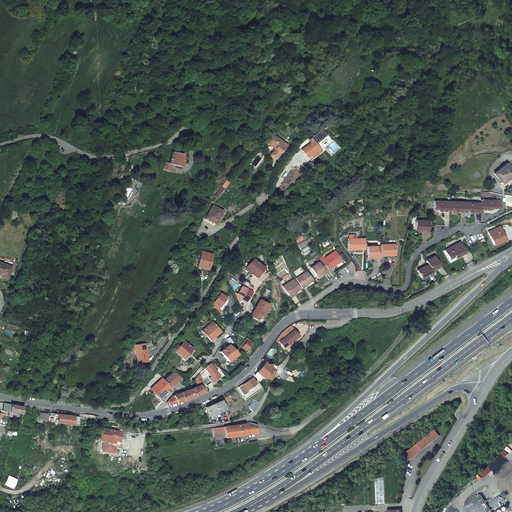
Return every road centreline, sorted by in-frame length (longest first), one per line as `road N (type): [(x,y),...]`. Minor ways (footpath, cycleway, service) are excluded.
road 1 (residential): [(263,188),(261,206),(130,399),(97,411)]
road 2 (trunk): [(282,486),(511,318)]
road 3 (trunk): [(511,255),(333,424),(324,442)]
road 4 (trunk): [(511,302),(324,442)]
road 5 (trunk): [(282,486),(296,485),(452,389),(481,394)]
road 6 (unclassified): [(253,419),(283,429),(316,416),(368,374),(418,300)]
road 7 (residential): [(306,314),(343,282),(401,290),(419,250),(457,228),(480,226)]
road 8 (residential): [(0,145),(40,135),(103,157),(194,136)]
road 9 (tertiary): [(306,314),(284,323),(226,386),(162,410)]
road 10 (residential): [(253,419),(147,431),(111,413)]
road 11 (residential): [(348,313),(313,330),(253,419)]
road 12 (trunk): [(324,442),(207,511)]
road 13 (tertiary): [(481,394),(416,511)]
road 14 (residential): [(240,311),(162,410)]
